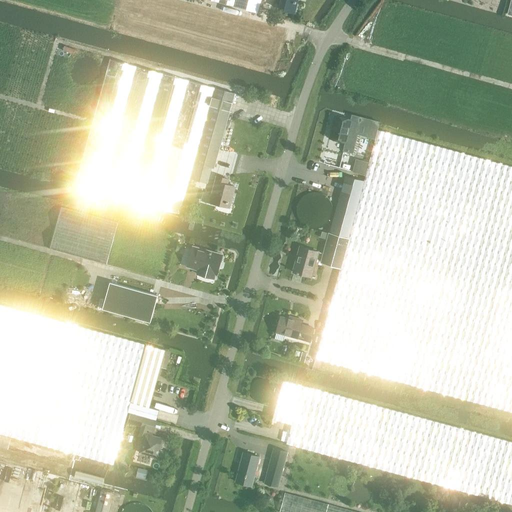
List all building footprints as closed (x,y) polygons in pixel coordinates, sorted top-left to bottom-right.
[(260,0),(235,0),(234,7),(257,13),(260,0)] [(280,0),(278,9),(294,13),(297,0),(280,0)] [(98,72),(98,69),(97,66),(96,64),(94,61),(92,59),(89,58),(86,56),(83,56),(80,56),(76,57),(74,58),(71,60),(69,63),(68,66),(67,68),(67,72),(67,74),(68,77),(69,80),(71,82),(73,84),(76,86),(78,87),(81,88),(84,87),(87,87),(90,85),(93,84),(95,81),(97,78),(98,75),(98,72)] [(214,168),(229,112),(235,93),(110,60),(76,185),(179,215),(190,177),(208,182),(212,167),(214,168)] [(330,139),(332,139),(333,141),(337,142),(339,141),(347,143),(352,120),(335,116),(330,139)] [(511,411),(511,166),(379,130),(364,182),(349,238),(341,267),(316,358),(511,411)] [(235,186),(223,183),(224,178),(217,176),(212,195),(204,193),(202,200),(218,204),(219,201),(230,204),(235,186)] [(349,238),(364,182),(346,177),(330,233),(349,238)] [(331,210),(331,207),(330,204),(329,201),(327,199),(325,197),(323,195),(321,194),(317,192),(315,192),(312,192),(310,192),(307,193),(304,194),(301,196),(299,198),(297,200),(296,203),(295,206),(295,209),(295,212),(296,215),(297,218),(299,221),(302,223),(304,225),(307,226),(310,227),(314,227),(317,227),(320,226),(323,224),(326,222),(328,219),(329,216),(330,214),(331,210)] [(341,267),(349,238),(330,233),(322,262),(341,267)] [(188,267),(201,270),(202,271),(202,273),(203,274),(205,275),(209,276),(210,276),(212,275),(213,274),(217,275),(220,262),(222,261),(223,257),(221,253),(217,252),(215,253),(193,247),(188,267)] [(312,265),(314,266),(318,252),(300,247),(293,272),(309,276),(312,265)] [(150,322),(158,295),(110,282),(102,309),(150,322)] [(0,304),(0,433),(113,464),(128,411),(156,419),(159,409),(149,406),(131,401),(146,344),(0,304)] [(276,332),(298,338),(310,341),(314,329),(301,325),(302,321),(294,318),(293,320),(281,317),(280,319),(279,319),(278,324),(278,325),(276,332)] [(165,350),(146,344),(131,401),(149,406),(165,350)] [(166,349),(161,366),(166,367),(171,350),(166,349)] [(263,403),(266,403),(268,402),(271,400),(273,398),(274,396),(276,393),(276,390),(276,387),(275,385),(273,382),(272,380),(269,378),(267,377),(264,376),(261,376),(258,376),(256,377),(253,379),(251,381),(250,383),(249,385),(248,388),(248,391),(248,393),(249,396),(250,397),(252,399),(254,401),(256,402),(258,403),(261,403),(263,403)] [(511,441),(306,386),(283,380),(273,419),(292,424),(287,443),(511,504),(511,441)] [(130,414),(127,423),(154,431),(157,421),(130,414)] [(160,461),(163,451),(160,450),(163,439),(156,438),(156,439),(151,437),(152,435),(145,434),(144,438),(143,438),(141,445),(142,446),(140,452),(151,455),(150,458),(160,461)] [(265,483),(278,487),(288,452),(274,449),(265,483)] [(252,486),(259,457),(244,453),(236,482),(252,486)] [(139,468),(136,478),(146,480),(148,471),(139,468)] [(102,485),(104,476),(77,472),(76,481),(102,485)] [(101,489),(95,511),(107,511),(113,492),(101,489)] [(279,511),(358,511),(285,492),(279,511)] [(152,511),(151,509),(149,507),(147,505),(144,504),(141,503),(139,502),(136,502),(133,503),(130,503),(128,505),(125,506),(123,508),(121,511),(120,511),(152,511)]
